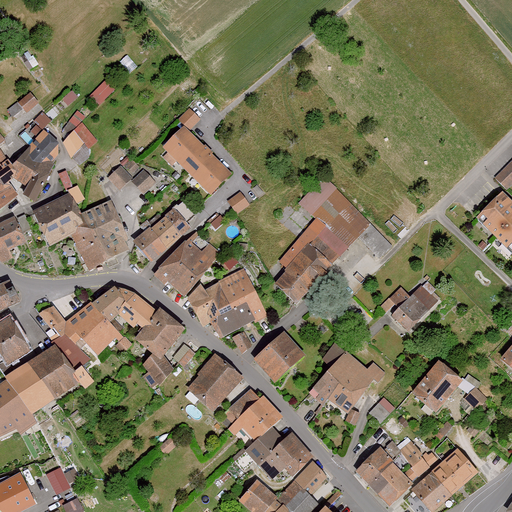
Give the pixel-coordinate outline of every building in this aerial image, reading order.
[(98,108),(116,90),(107,81),(89,98),(98,108)] [(65,99),(72,103),(77,94),(70,90),(65,99)] [(27,114),(40,104),(31,93),(19,103),(27,114)] [(211,194),(233,171),(191,131),(202,122),(190,108),(176,120),(183,128),(163,148),(211,194)] [(24,130),(32,139),(53,120),(45,111),(24,130)] [(98,141),(82,123),(61,140),(76,158),(98,141)] [(19,173),(15,180),(28,186),(24,194),(36,202),(50,172),(47,167),(59,156),(60,143),(44,130),(14,165),(19,173)] [(0,193),(11,186),(11,184),(0,181),(0,167),(1,164),(8,159),(0,148),(0,144),(5,140),(0,133),(0,193)] [(0,181),(11,184),(15,180),(19,173),(14,165),(8,159),(1,164),(0,167),(0,181)] [(509,190),(511,186),(511,161),(496,177),(509,190)] [(122,165),(107,179),(119,191),(134,177),(122,165)] [(75,187),(67,170),(59,173),(67,191),(75,187)] [(144,194),(156,182),(144,170),(132,181),(144,194)] [(297,305),(349,247),(358,237),(379,260),(393,247),(372,224),(326,176),(299,202),(316,219),(279,262),(287,269),(274,284),(297,305)] [(0,193),(0,211),(0,212),(19,196),(11,186),(0,193)] [(51,247),(72,236),(83,214),(73,191),(32,212),(51,247)] [(251,205),(241,191),(227,201),(237,215),(251,205)] [(511,254),(511,200),(505,193),(477,218),(511,254)] [(83,214),(72,236),(89,273),(130,249),(124,240),(129,238),(114,200),(103,204),(103,203),(83,214)] [(169,249),(193,228),(174,207),(151,227),(169,249)] [(0,262),(1,265),(14,258),(10,251),(29,242),(16,217),(0,224),(0,262)] [(151,264),(169,249),(151,227),(132,242),(151,264)] [(210,269),(222,254),(210,243),(201,253),(186,239),(154,276),(165,287),(169,283),(193,254),(210,269)] [(193,254),(169,283),(186,298),(210,269),(193,254)] [(235,254),(223,261),(227,269),(239,262),(235,254)] [(221,282),(234,312),(247,306),(257,322),(269,316),(244,269),(221,282)] [(0,312),(23,303),(13,280),(0,285),(0,312)] [(219,319),(234,312),(221,282),(205,289),(201,285),(185,302),(196,312),(203,329),(210,326),(214,330),(221,339),(224,337),(219,319)] [(120,316),(126,293),(120,283),(93,303),(112,323),(120,316)] [(424,285),(411,298),(402,288),(379,309),(393,324),(397,321),(410,333),(441,301),(424,285)] [(144,330),(159,312),(129,288),(126,293),(120,316),(135,329),(138,325),(144,330)] [(112,323),(93,303),(91,301),(66,321),(83,341),(99,360),(124,337),(112,323)] [(78,346),(83,341),(66,321),(54,306),(40,314),(52,329),(78,346)] [(257,322),(247,306),(234,312),(219,319),(224,337),(257,322)] [(160,309),(159,312),(144,330),(136,341),(154,357),(143,366),(160,388),(173,370),(165,357),(186,329),(160,309)] [(34,353),(15,320),(0,329),(0,354),(8,368),(34,353)] [(233,339),(243,355),(254,349),(245,332),(233,339)] [(275,385),(307,356),(284,332),(253,361),(275,385)] [(9,384),(32,416),(84,381),(83,380),(89,375),(82,365),(76,369),(58,343),(5,378),(9,384)] [(361,351),(355,359),(346,352),(336,343),(322,360),(332,368),(310,396),(323,407),(329,400),(349,416),(353,411),(380,379),(365,367),(371,359),(361,351)] [(185,368),(197,355),(185,345),(173,358),(185,368)] [(511,349),(502,360),(511,368),(511,349)] [(214,413),(245,378),(217,353),(186,388),(214,413)] [(437,414),(465,379),(441,360),(413,395),(437,414)] [(37,425),(32,416),(9,384),(0,390),(0,437),(16,429),(19,435),(37,425)] [(244,429),(257,443),(260,440),(274,428),(285,418),(271,404),(264,397),(261,399),(252,389),(224,415),(234,425),(228,431),(234,438),(244,429)] [(477,413),(488,401),(476,389),(465,400),(477,413)] [(380,426),(397,409),(385,398),(369,414),(380,426)] [(356,426),(361,415),(353,411),(347,422),(356,426)] [(441,442),(454,429),(448,422),(435,436),(441,442)] [(274,428),(260,440),(286,468),(295,478),(314,459),(294,434),(285,441),(274,428)] [(166,457),(179,446),(171,438),(158,448),(166,457)] [(286,468),(260,440),(257,443),(246,452),(272,482),(286,468)] [(402,452),(393,442),(384,450),(383,448),(357,472),(372,487),(397,465),(393,460),(402,452)] [(422,477),(433,469),(413,442),(402,450),(422,477)] [(465,486),(480,473),(460,450),(445,463),(465,486)] [(312,463),(296,480),(278,500),(266,511),(306,511),(317,501),(311,496),(328,478),(312,463)] [(450,500),(465,486),(445,463),(429,477),(450,500)] [(62,465),(47,473),(57,494),(72,486),(62,465)] [(415,485),(397,465),(372,487),(389,507),(415,485)] [(21,475),(0,485),(0,511),(19,511),(36,504),(21,475)] [(414,511),(436,511),(450,500),(429,477),(404,500),(414,511)] [(239,502),(250,511),(266,511),(278,500),(257,481),(239,502)]
